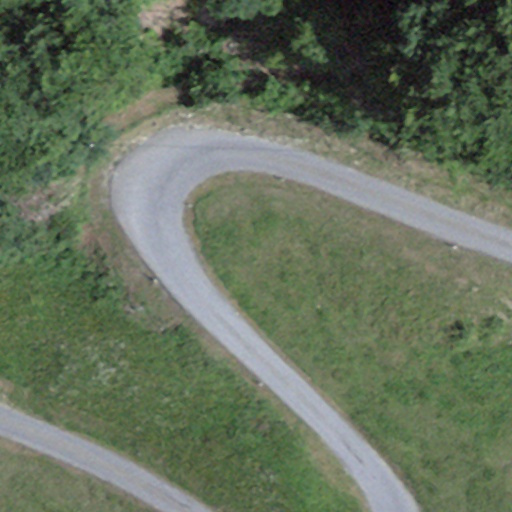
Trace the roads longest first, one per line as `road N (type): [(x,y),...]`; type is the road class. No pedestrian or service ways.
road 1 (tertiary): [(397,511),(324,417),(238,338),(157,235),(159,170),(190,147),(240,147),(511,248)]
road 2 (tertiary): [(0,420),(184,511)]
